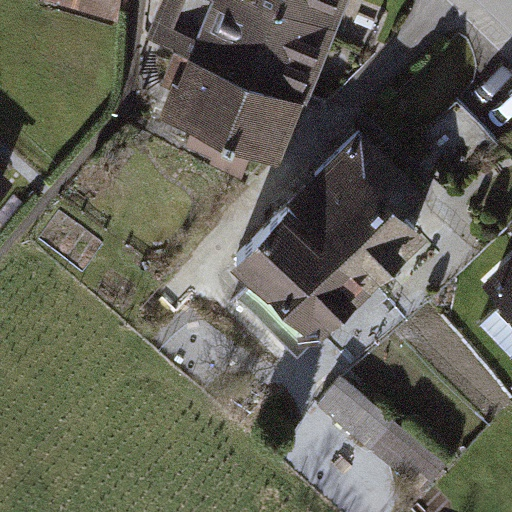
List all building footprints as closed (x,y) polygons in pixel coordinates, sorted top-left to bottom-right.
[(48,0),(116,19),(123,0),(48,0)] [(167,111),(275,151),(332,0),(166,0),(156,29),(192,43),(167,111)] [(233,250),(256,272),(236,292),(291,345),(309,327),(317,335),(427,222),(408,205),(424,188),(357,123),(233,250)] [(0,193),(17,174),(0,158),(0,193)] [(511,250),(484,278),(511,306),(511,250)] [(448,457),(340,373),(317,403),(424,487),(448,457)]
